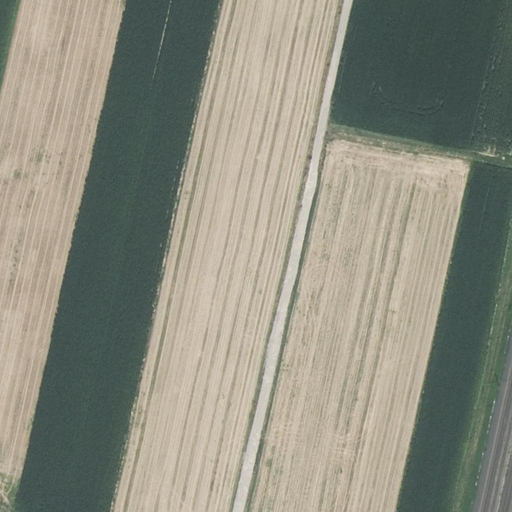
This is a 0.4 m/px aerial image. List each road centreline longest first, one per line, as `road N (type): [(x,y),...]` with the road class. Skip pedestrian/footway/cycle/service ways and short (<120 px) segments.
road 1 (track): [(241,511),(349,0)]
road 2 (track): [(511,281),(463,511)]
road 3 (track): [(321,125),(511,166)]
